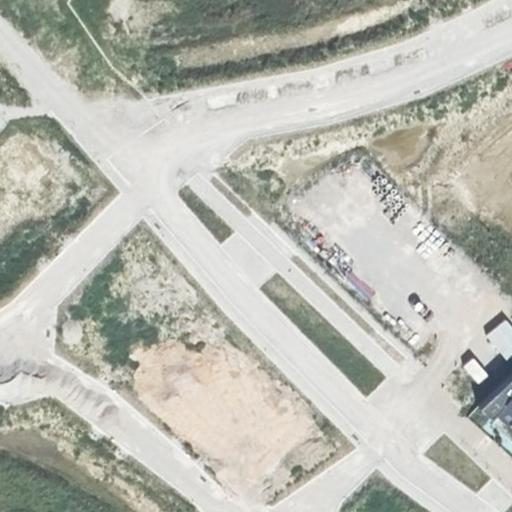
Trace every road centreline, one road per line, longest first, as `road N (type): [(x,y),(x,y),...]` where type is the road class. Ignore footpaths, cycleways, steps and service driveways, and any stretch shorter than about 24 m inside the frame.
road 1 (residential): [(474,511),(405,459),(243,295),(118,150)]
road 2 (residential): [(511,28),(404,75),(118,150)]
road 3 (residential): [(118,150),(0,14)]
